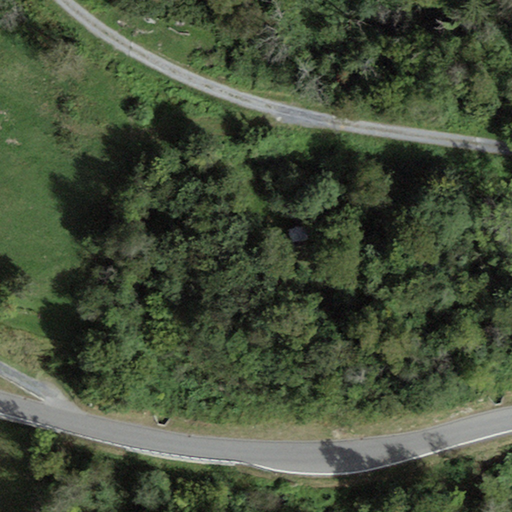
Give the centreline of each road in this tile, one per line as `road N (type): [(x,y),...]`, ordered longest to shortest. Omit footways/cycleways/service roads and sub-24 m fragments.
road 1 (residential): [(0,401),(155,440),(306,455),(383,449),(511,418)]
road 2 (track): [(511,150),(256,111),(113,46),(61,0)]
